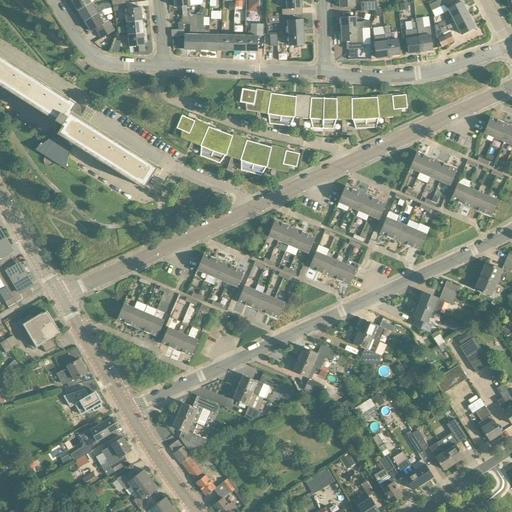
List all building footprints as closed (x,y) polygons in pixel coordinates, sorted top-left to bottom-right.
[(79,12),(91,4),(89,0),(73,0),(72,1),(79,12)] [(301,0),(286,0),(287,10),(282,10),(282,16),(302,15),(301,0)] [(433,11),(440,7),(443,6),(440,0),(436,3),(430,6),(433,11)] [(248,12),(258,12),(262,12),(262,7),(262,1),(259,1),(248,1),(248,12)] [(377,2),(361,3),(361,12),(377,11),(377,2)] [(448,9),(455,22),(468,15),(462,2),(448,9)] [(91,4),(79,12),(85,22),(98,14),(91,4)] [(207,9),(201,7),(198,13),(204,15),(207,9)] [(440,7),(433,11),(435,17),(443,13),(440,7)] [(127,22),(142,21),(141,8),(126,9),(127,22)] [(109,22),(108,22),(101,11),(98,14),(85,22),(92,32),(96,30),(102,39),(115,31),(109,22)] [(455,22),(446,27),(440,30),(435,32),(437,39),(439,43),(437,44),(439,48),(442,47),(454,41),(450,33),(444,36),(443,34),(457,27),(462,35),(475,28),(468,15),(455,22)] [(184,50),(196,50),(197,16),(183,16),(183,23),(190,22),(190,35),(184,35),(184,50)] [(197,16),(196,50),(209,50),(209,35),(209,30),(205,30),(203,28),(204,16),(197,16)] [(341,30),(361,28),(371,28),(371,23),(364,23),(364,22),(356,23),(356,17),(341,18),(341,30)] [(417,23),(417,24),(421,52),(433,51),(430,28),(424,28),(422,19),(416,20),(417,23)] [(288,34),(303,33),(303,20),(288,21),(288,34)] [(142,21),(127,22),(128,35),(143,33),(142,21)] [(421,52),(417,24),(412,25),(413,31),(412,32),(413,38),(406,39),(408,54),(421,52)] [(361,28),(341,30),(342,42),(346,42),(347,50),(363,49),(361,28)] [(385,28),(386,35),(388,57),(401,55),(399,40),(392,41),(390,28),(385,28)] [(143,33),(128,35),(130,47),(134,47),(135,53),(144,52),(144,46),(145,46),(143,33)] [(303,33),(288,34),(289,46),(304,45),(303,33)] [(222,36),(209,35),(209,50),(221,51),(222,36)] [(375,43),(374,43),(376,58),(388,57),(386,35),(374,37),(375,43)] [(233,51),(233,36),(222,36),(221,51),(233,51)] [(245,51),(245,36),(233,36),(233,51),(245,51)] [(245,36),(245,51),(258,52),(258,37),(245,36)] [(68,140),(144,189),(158,166),(71,112),(77,103),(0,55),(0,85),(63,126),(58,134),(60,136),(57,141),(52,137),(37,149),(66,168),(70,149),(65,145),(68,140)] [(259,120),(264,91),(256,89),(256,91),(242,89),(240,103),(245,104),(246,111),(257,113),(256,119),(259,120)] [(264,91),(259,120),(261,120),(262,114),(268,115),(269,124),(280,125),(283,95),(271,94),(272,92),(264,91)] [(384,95),(387,124),(390,124),(389,118),(401,117),(402,109),(407,109),(406,95),(392,96),(392,94),(384,95)] [(283,95),(280,125),(290,127),(294,118),(299,119),(299,131),(301,131),(304,96),(296,95),(296,97),(283,95)] [(364,98),(366,129),(376,128),(378,119),(384,118),(385,125),(387,124),(384,95),(377,96),(377,98),(364,98)] [(304,96),(301,131),(303,131),(304,119),(310,119),(312,129),(323,129),(324,98),(323,98),(323,99),(312,98),(312,96),(304,96)] [(324,98),(323,129),(333,129),(336,120),(342,120),(342,133),(344,133),(344,97),(336,97),(336,99),(325,99),(325,98),(324,98)] [(344,97),(344,133),(346,133),(346,120),(352,120),(355,129),(366,129),(364,98),(352,99),(352,97),(344,97)] [(191,150),(202,122),(195,119),(194,121),(182,116),(176,129),(181,131),(180,138),(191,143),(189,149),(191,150)] [(494,138),(500,122),(490,117),(483,133),(494,138)] [(209,160),(220,131),(209,127),(210,125),(202,122),(191,150),(193,150),(195,145),(201,147),(200,157),(209,160)] [(510,126),(500,122),(494,138),(504,142),(510,126)] [(229,170),(240,136),(233,134),(232,136),(220,131),(209,160),(219,164),(225,156),(230,158),(227,170),(229,170)] [(250,174),(258,144),(247,141),(248,139),(240,136),(229,170),(231,171),(235,159),(240,161),(240,171),(250,174)] [(272,177),(278,147),(271,146),(271,147),(258,144),(250,174),(260,177),(265,168),(271,170),(269,176),(272,177)] [(278,147),(272,177),(274,177),(276,171),(287,173),(291,167),(296,168),(300,154),(286,151),(287,149),(278,147)] [(420,173),(427,157),(416,152),(409,168),(420,173)] [(437,161),(427,157),(420,173),(430,177),(437,161)] [(437,161),(430,177),(440,181),(446,165),(437,161)] [(446,165),(440,181),(450,186),(457,170),(446,165)] [(461,204),(468,188),(457,183),(451,199),(461,204)] [(349,207),(355,191),(345,186),(338,202),(349,207)] [(478,192),(468,188),(461,204),(471,208),(478,192)] [(365,195),(355,191),(349,207),(358,211),(365,195)] [(478,192),(471,208),(481,212),(488,196),(478,192)] [(365,195),(358,211),(368,215),(375,199),(365,195)] [(430,205),(431,201),(432,197),(428,195),(426,199),(424,203),(430,205)] [(488,196),(481,212),(491,217),(498,200),(488,196)] [(375,199),(368,215),(379,220),(386,204),(375,199)] [(390,238),(397,222),(386,218),(379,234),(390,238)] [(278,241),(285,225),(275,220),(268,236),(278,241)] [(406,226),(397,222),(390,238),(400,242),(406,226)] [(295,229),(285,225),(278,241),(288,245),(295,229)] [(406,226),(400,242),(410,246),(416,230),(406,226)] [(295,229),(288,245),(298,249),(305,233),(295,229)] [(416,230),(410,246),(420,251),(427,235),(416,230)] [(305,233),(298,249),(308,254),(315,238),(305,233)] [(5,240),(0,242),(0,266),(12,259),(9,254),(12,251),(5,240)] [(278,251),(274,246),(270,251),(274,255),(278,251)] [(319,272),(326,256),(316,252),(309,268),(319,272)] [(207,274),(214,258),(204,254),(197,270),(207,274)] [(336,260),(326,256),(319,272),(329,276),(336,260)] [(224,263),(214,258),(207,274),(217,279),(224,263)] [(12,259),(0,266),(0,277),(5,287),(26,274),(19,263),(16,265),(12,259)] [(336,260),(329,276),(339,281),(346,265),(336,260)] [(224,263),(217,279),(227,283),(234,267),(224,263)] [(481,276),(497,283),(502,270),(486,264),(481,276)] [(346,265),(339,281),(349,285),(356,269),(346,265)] [(234,267),(227,283),(237,287),(244,271),(234,267)] [(26,274),(5,287),(12,298),(5,302),(9,309),(33,294),(29,288),(33,286),(26,274)] [(497,283),(481,276),(475,289),(492,296),(497,283)] [(444,287),(457,293),(459,287),(446,282),(444,287)] [(248,306),(255,290),(244,286),(238,302),(248,306)] [(457,293),(444,287),(439,299),(423,293),(418,305),(426,308),(432,311),(439,313),(444,301),(452,305),(457,293)] [(265,295),(255,290),(248,306),(258,311),(265,295)] [(265,295),(258,311),(268,315),(275,299),(265,295)] [(275,299),(268,315),(278,319),(285,303),(275,299)] [(127,324),(134,308),(124,304),(117,320),(127,324)] [(210,308),(202,304),(199,311),(207,314),(210,308)] [(432,311),(426,308),(418,305),(413,317),(415,318),(412,325),(429,332),(432,325),(427,323),(432,311)] [(144,312),(134,308),(127,324),(137,328),(144,312)] [(47,311),(43,314),(42,312),(34,317),(31,314),(16,322),(33,350),(41,345),(46,353),(56,347),(52,339),(56,336),(56,335),(59,333),(47,311)] [(147,332),(154,316),(144,312),(137,328),(147,332)] [(154,316),(147,332),(157,337),(164,321),(154,316)] [(458,332),(468,326),(451,319),(448,328),(458,332)] [(358,332),(377,340),(382,328),(392,333),(394,327),(379,320),(377,326),(363,320),(358,332)] [(511,333),(511,332),(507,325),(501,328),(506,337),(511,333)] [(171,348),(178,332),(168,327),(161,344),(171,348)] [(178,332),(171,348),(181,352),(188,336),(178,332)] [(377,340),(358,332),(353,344),(366,350),(361,361),(373,365),(379,362),(382,357),(374,354),(380,342),(377,340)] [(457,338),(461,345),(472,339),(467,332),(457,338)] [(438,347),(445,343),(440,334),(433,338),(438,347)] [(6,339),(11,348),(18,344),(13,336),(6,339)] [(188,336),(181,352),(192,357),(198,341),(188,336)] [(466,358),(481,350),(473,338),(472,339),(461,345),(459,347),(466,358)] [(13,350),(11,348),(6,339),(0,343),(6,354),(13,350)] [(306,363),(312,366),(320,369),(325,357),(332,360),(337,349),(322,343),(317,354),(303,348),(298,360),(306,363)] [(481,350),(466,358),(475,373),(489,364),(481,350)] [(14,360),(10,365),(14,369),(18,364),(14,360)] [(87,374),(79,360),(67,366),(68,367),(63,370),(57,374),(63,385),(74,379),(74,380),(87,374)] [(312,366),(306,363),(298,360),(293,372),(307,378),(312,366)] [(406,373),(401,364),(393,368),(399,377),(406,373)] [(434,381),(442,394),(467,378),(459,365),(434,381)] [(413,383),(408,375),(402,379),(407,387),(413,383)] [(238,388),(257,396),(262,384),(272,388),(274,382),(261,377),(259,382),(243,376),(238,388)] [(322,385),(309,379),(307,385),(319,390),(322,385)] [(285,397),(290,400),(294,392),(280,383),(270,399),(280,404),(285,397)] [(504,384),(496,389),(502,398),(497,401),(511,423),(511,400),(507,392),(508,391),(504,384)] [(263,398),(257,396),(238,388),(233,400),(249,407),(244,417),(253,421),(259,418),(262,412),(258,410),(263,398)] [(70,408),(75,405),(81,415),(94,407),(96,410),(104,406),(97,394),(95,395),(94,393),(88,395),(85,389),(64,395),(70,408)] [(383,399),(379,395),(374,399),(378,404),(383,399)] [(343,403),(348,411),(351,410),(356,406),(351,398),(345,402),(343,403)] [(219,406),(203,399),(199,407),(216,414),(219,406)] [(369,399),(354,408),(363,422),(378,413),(369,399)] [(177,415),(197,423),(202,411),(183,403),(177,415)] [(478,423),(489,441),(501,433),(484,406),(475,411),(481,421),(478,423)] [(197,423),(177,415),(172,427),(182,432),(180,438),(189,451),(212,441),(194,433),(198,424),(197,423)] [(86,436),(88,440),(94,437),(97,442),(118,429),(114,423),(115,422),(113,418),(111,419),(111,418),(90,430),(91,431),(86,434),(86,436)] [(447,426),(459,445),(467,440),(455,421),(447,426)] [(346,432),(350,440),(355,437),(351,430),(346,432)] [(413,433),(424,451),(429,448),(418,430),(413,433)] [(424,451),(413,433),(412,434),(408,436),(407,437),(419,454),(424,451)] [(443,446),(454,464),(464,457),(449,435),(440,441),(443,446)] [(96,457),(100,465),(107,476),(128,463),(123,455),(131,451),(123,438),(111,445),(111,446),(103,451),(103,453),(96,457)] [(190,457),(191,457),(183,446),(179,440),(169,447),(181,464),(190,457)] [(75,462),(85,455),(89,453),(85,446),(82,447),(70,454),(75,462)] [(454,464),(443,446),(432,453),(443,470),(454,464)] [(404,450),(393,455),(398,463),(408,458),(404,450)] [(194,454),(191,457),(190,457),(181,464),(194,479),(201,473),(198,469),(203,465),(194,454)] [(423,484),(415,471),(407,459),(396,465),(389,454),(385,457),(393,471),(398,468),(412,490),(423,484)] [(354,465),(348,455),(341,459),(347,469),(354,465)] [(393,471),(385,457),(379,461),(386,473),(376,479),(388,498),(390,502),(391,503),(402,497),(388,474),(393,471)] [(38,465),(33,458),(26,462),(31,470),(38,465)] [(415,471),(423,484),(433,477),(425,465),(415,471)] [(135,491),(151,479),(143,470),(135,476),(131,471),(116,479),(125,491),(129,496),(135,491)] [(328,470),(305,482),(311,494),(335,482),(328,470)] [(87,476),(82,479),(86,487),(97,480),(93,473),(90,474),(87,476)] [(217,495),(230,485),(226,480),(215,489),(205,476),(196,483),(206,496),(213,490),(217,495)] [(151,479),(135,491),(139,496),(133,501),(140,509),(153,500),(149,495),(158,488),(151,479)] [(366,481),(361,485),(368,496),(374,493),(372,490),(373,489),(368,481),(366,482),(366,481)] [(242,503),(246,500),(233,483),(230,485),(234,490),(236,493),(235,494),(242,503)] [(230,485),(217,495),(220,500),(213,505),(218,511),(230,511),(235,509),(231,502),(227,505),(223,499),(234,490),(230,485)] [(94,491),(97,497),(104,493),(100,487),(94,491)] [(153,500),(140,509),(142,511),(146,511),(149,510),(150,511),(165,511),(172,507),(165,498),(156,504),(153,500)] [(371,499),(357,507),(360,511),(378,511),(379,511),(371,499)]
